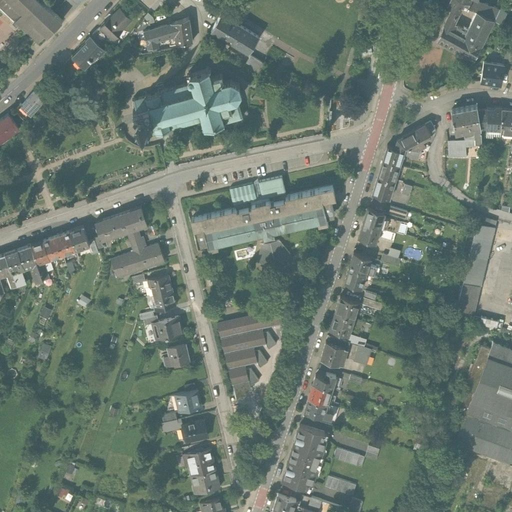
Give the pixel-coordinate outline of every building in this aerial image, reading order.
[(0,0),(0,5),(38,42),(45,35),(47,37),(62,21),(39,0),(0,0)] [(65,0),(76,10),(83,2),(81,0),(65,0)] [(469,3),(469,1),(466,0),(449,0),(447,6),(451,8),(459,12),(462,6),(465,1),(469,3)] [(499,9),(473,0),(469,0),(469,1),(469,3),(465,1),(462,6),(476,11),(494,19),(499,9)] [(105,22),(99,28),(109,38),(113,41),(118,35),(132,20),(120,8),(106,23),(105,22)] [(451,8),(437,40),(474,60),(494,19),(476,11),(467,29),(454,23),(459,12),(451,8)] [(152,16),(148,12),(144,17),(148,21),(149,24),(154,23),(152,16)] [(221,14),(211,30),(249,53),(258,37),(221,14)] [(156,40),(167,38),(169,46),(192,42),(188,18),(144,31),(147,48),(157,46),(156,40)] [(91,37),(101,46),(109,38),(99,28),(91,37)] [(86,42),(72,57),(83,68),(96,54),(100,57),(105,51),(101,46),(91,37),(90,35),(85,40),(86,42)] [(511,50),(505,49),(503,60),(511,61),(511,50)] [(233,60),(236,55),(228,50),(225,55),(233,60)] [(250,55),(246,65),(259,71),(264,62),(250,55)] [(83,68),(72,57),(63,66),(74,77),(83,68)] [(503,63),(484,60),(480,80),(500,83),(503,63)] [(145,95),(133,99),(136,109),(132,110),(137,126),(141,125),(144,135),(156,132),(156,133),(158,133),(157,132),(162,130),(202,118),(204,125),(202,126),(202,127),(204,127),(205,129),(206,128),(206,127),(222,122),(222,124),(224,123),(223,121),(225,121),(242,116),(237,99),(241,92),(239,84),(230,80),(224,82),(222,75),(223,75),(223,73),(221,73),(221,72),(219,73),(220,74),(211,77),(209,70),(211,69),(210,67),(208,68),(208,66),(206,67),(207,69),(191,73),(190,71),(188,72),(189,74),(187,74),(187,76),(189,75),(191,82),(150,94),(147,95),(146,94),(145,94),(145,95)] [(20,107),(31,116),(31,115),(49,95),(48,94),(48,93),(42,86),(41,87),(39,86),(21,106),(20,107)] [(330,101),(330,128),(349,128),(349,101),(330,101)] [(464,129),(480,126),(477,109),(477,104),(451,110),(455,131),(464,129)] [(20,107),(21,106),(20,105),(14,112),(25,124),(32,116),(31,115),(31,116),(20,107)] [(487,127),(501,127),(501,107),(501,106),(496,106),(494,108),(487,108),(487,107),(477,109),(480,126),(487,125),(487,127)] [(500,131),(511,131),(511,107),(501,107),(501,127),(500,131)] [(19,129),(7,115),(0,120),(0,141),(1,143),(19,129)] [(430,121),(397,139),(396,142),(417,149),(425,144),(422,138),(435,131),(430,121)] [(481,145),(480,126),(464,129),(465,140),(447,142),(449,157),(466,156),(466,146),(475,145),(481,145)] [(486,136),(492,136),(492,134),(501,134),(500,131),(501,127),(487,127),(486,136)] [(387,145),(382,160),(399,165),(403,154),(417,158),(420,149),(417,149),(396,142),(394,147),(387,145)] [(394,181),(399,165),(382,160),(377,175),(394,181)] [(388,199),(394,181),(377,175),(372,193),(388,199)] [(233,205),(234,205),(235,209),(236,211),(248,208),(246,202),(250,201),(251,205),(269,200),(268,197),(272,196),(274,201),(286,199),(285,196),(286,196),(285,193),(285,192),(281,176),(229,189),(233,205)] [(404,184),(402,193),(409,196),(412,186),(404,184)] [(335,195),(332,185),(286,196),(285,196),(286,199),(274,201),(270,202),(269,200),(251,205),(252,207),(248,208),(236,211),(235,209),(191,219),(194,229),(196,229),(200,246),(207,244),(209,250),(218,248),(217,244),(263,233),(264,233),(264,236),(272,234),(271,231),(272,231),(317,219),(318,223),(328,220),(326,215),(334,213),(330,196),(335,195)] [(502,204),(501,210),(509,212),(509,205),(502,204)] [(158,242),(144,247),(137,228),(148,225),(141,205),(95,221),(99,235),(101,241),(127,232),(134,250),(110,258),(117,277),(165,261),(158,242)] [(390,206),(387,213),(405,219),(407,211),(390,206)] [(368,207),(363,222),(380,228),(395,232),(397,233),(401,221),(383,217),(385,212),(368,207)] [(401,221),(397,233),(405,236),(408,227),(406,223),(401,221)] [(377,238),(380,228),(363,222),(358,238),(375,243),(377,238)] [(494,227),(477,222),(456,311),(473,315),(494,227)] [(83,225),(69,230),(75,249),(88,245),(90,244),(88,240),(83,225)] [(393,242),(395,232),(380,228),(377,238),(393,242)] [(69,230),(56,235),(62,254),(75,249),(69,230)] [(290,254),(279,240),(274,241),(272,231),(271,231),(272,234),(264,236),(264,233),(263,233),(265,244),(261,245),(258,262),(275,266),(290,254)] [(50,258),(62,254),(56,235),(43,239),(50,258)] [(99,235),(94,238),(98,248),(103,246),(101,241),(99,235)] [(99,251),(98,248),(94,238),(88,240),(90,244),(88,245),(91,254),(99,251)] [(42,261),(50,258),(43,239),(30,243),(37,262),(42,261)] [(36,281),(43,279),(37,262),(30,243),(18,248),(25,267),(32,264),(32,266),(32,267),(32,268),(36,281)] [(453,245),(447,243),(445,248),(456,252),(457,249),(453,245)] [(17,269),(25,267),(18,248),(5,252),(17,285),(23,283),(19,272),(17,269)] [(390,248),(388,255),(396,258),(399,251),(390,248)] [(11,287),(17,285),(5,252),(0,253),(0,274),(6,272),(6,274),(11,287)] [(353,252),(349,267),(366,273),(377,276),(380,268),(368,264),(371,257),(353,252)] [(399,259),(396,258),(388,255),(382,253),(380,260),(397,266),(399,259)] [(44,262),(46,270),(53,268),(50,258),(42,261),(44,262)] [(72,260),(66,263),(70,274),(76,272),(72,260)] [(44,262),(42,261),(37,262),(43,279),(49,277),(46,270),(44,262)] [(361,288),(366,273),(349,267),(344,282),(361,288)] [(145,280),(143,274),(131,277),(133,283),(145,280)] [(148,279),(152,294),(172,290),(168,274),(148,279)] [(176,305),(172,290),(152,294),(146,296),(148,303),(153,302),(156,310),(176,305)] [(366,290),(361,302),(381,309),(383,302),(375,300),(377,294),(366,290)] [(89,298),(82,294),(77,301),(85,306),(89,298)] [(340,295),(334,312),(353,318),(359,301),(340,295)] [(52,309),(44,305),(40,315),(47,318),(52,309)] [(250,369),(245,369),(245,364),(257,361),(258,364),(260,367),(267,362),(259,350),(254,351),(253,346),(266,343),(266,346),(268,349),(276,343),(268,332),(263,333),(262,327),(273,324),(274,327),(275,327),(274,325),(282,323),(285,327),(294,320),(287,310),(279,311),(278,309),(254,315),(255,318),(228,324),(227,321),(217,324),(235,400),(250,390),(248,384),(249,383),(251,386),(259,380),(250,369)] [(141,320),(143,319),(153,316),(152,311),(139,314),(141,320)] [(349,334),(353,318),(334,312),(329,330),(348,336),(349,334)] [(157,316),(153,316),(143,319),(145,325),(152,324),(152,323),(158,321),(157,316)] [(152,323),(152,324),(156,339),(166,336),(166,337),(168,336),(168,335),(182,332),(178,316),(158,321),(152,323)] [(38,334),(32,331),(28,340),(34,342),(38,334)] [(366,339),(349,334),(348,336),(346,341),(363,347),(366,339)] [(339,365),(342,358),(346,341),(332,337),(330,342),(325,341),(320,359),(339,365)] [(14,341),(8,338),(4,347),(10,350),(14,341)] [(363,347),(346,341),(342,358),(366,365),(371,349),(363,347)] [(463,417),(454,440),(511,462),(511,348),(492,341),(490,347),(480,343),(463,387),(465,388),(457,410),(460,411),(458,415),(463,417)] [(51,346),(43,343),(38,356),(46,359),(51,346)] [(189,361),(185,344),(168,348),(170,356),(163,358),(165,367),(189,361)] [(315,375),(312,384),(331,390),(335,376),(326,373),(325,378),(315,375)] [(351,375),(349,380),(360,384),(362,378),(351,375)] [(185,393),(196,390),(195,384),(184,387),(185,393)] [(329,395),(331,390),(312,384),(308,398),(327,404),(328,399),(333,401),(335,397),(329,395)] [(185,393),(175,395),(179,412),(200,406),(196,390),(185,393)] [(323,417),(327,404),(308,398),(303,412),(322,418),(323,417)] [(331,420),(333,412),(328,411),(330,405),(327,404),(323,417),(331,420)] [(119,409),(111,407),(109,413),(117,415),(119,409)] [(161,416),(163,423),(176,420),(175,412),(161,416)] [(179,428),(176,420),(163,423),(165,431),(179,428)] [(207,437),(203,421),(183,426),(186,442),(207,437)] [(299,425),(291,453),(321,463),(323,456),(320,455),(325,439),(322,439),(324,432),(299,425)] [(368,445),(365,456),(376,460),(379,449),(368,445)] [(361,468),(365,456),(336,448),(333,459),(361,468)] [(186,454),(191,476),(215,470),(210,449),(186,454)] [(319,469),(321,463),(291,453),(282,481),(307,489),(308,483),(311,484),(316,468),(319,469)] [(74,465),(68,463),(65,472),(71,474),(74,465)] [(220,488),(215,470),(191,476),(195,494),(220,488)] [(328,476),(324,487),(352,496),(356,485),(328,476)] [(68,490),(59,486),(55,494),(61,497),(63,494),(65,495),(68,490)] [(273,509),(283,511),(291,511),(293,508),(296,500),(278,495),(273,509)] [(222,511),(219,498),(199,503),(201,511),(196,511),(222,511)] [(359,511),(363,502),(352,498),(348,510),(354,511),(359,511)] [(311,499),(309,505),(310,506),(309,511),(314,511),(317,511),(320,502),(311,499)]
